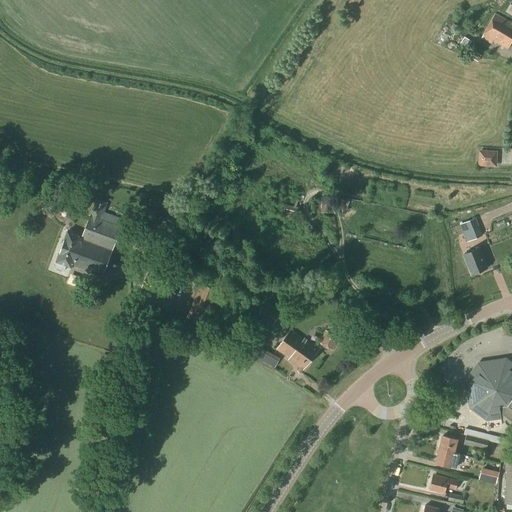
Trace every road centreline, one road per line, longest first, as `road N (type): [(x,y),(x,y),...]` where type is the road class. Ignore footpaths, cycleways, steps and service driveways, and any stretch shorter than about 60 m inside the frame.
road 1 (secondary): [(267,511),(332,414),(396,358)]
road 2 (residential): [(381,511),(411,395),(396,358)]
road 3 (secondary): [(396,358),(511,302)]
